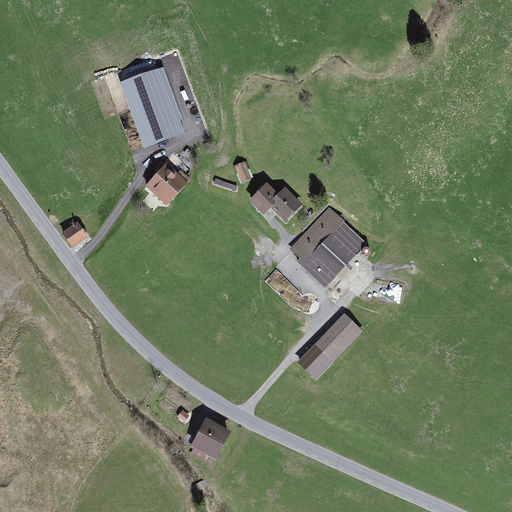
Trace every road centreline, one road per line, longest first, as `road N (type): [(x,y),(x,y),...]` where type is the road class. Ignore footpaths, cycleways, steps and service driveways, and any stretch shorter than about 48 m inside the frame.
road 1 (tertiary): [(0,166),(113,318),(240,419)]
road 2 (tertiary): [(240,419),(448,511)]
road 3 (residential): [(240,419),(347,301)]
